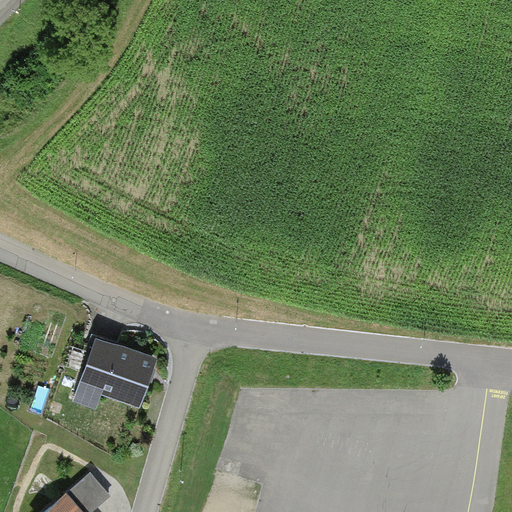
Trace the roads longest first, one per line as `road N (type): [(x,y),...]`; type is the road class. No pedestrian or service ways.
road 1 (residential): [(190,328),(511,360)]
road 2 (residential): [(0,248),(190,328)]
road 3 (residential): [(190,328),(144,511)]
